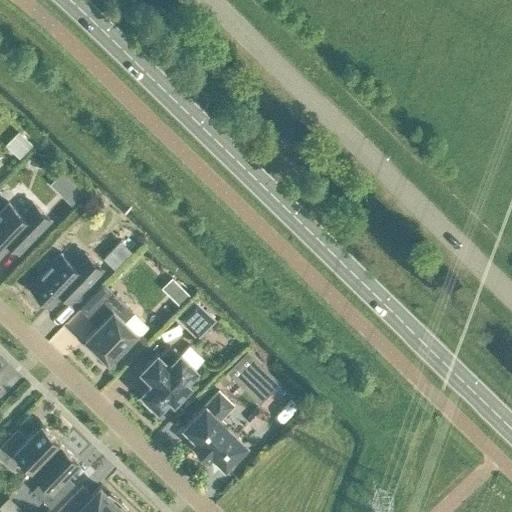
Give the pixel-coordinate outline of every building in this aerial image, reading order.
[(6,142),(18,153),(30,142),(18,130),(6,142)] [(41,165),(46,153),(33,148),(29,161),(41,165)] [(73,200),(86,187),(64,166),(51,179),(73,200)] [(0,207),(0,249),(8,241),(17,249),(49,217),(32,201),(20,213),(7,200),(0,207)] [(119,238),(103,255),(113,265),(129,248),(119,238)] [(34,288),(32,290),(41,299),(43,297),(49,302),(60,291),(69,299),(100,267),(83,251),(72,263),(59,250),(49,260),(45,256),(36,266),(40,270),(28,282),(34,288)] [(183,298),(193,287),(174,271),(165,281),(183,298)] [(103,316),(96,323),(84,336),(93,345),(90,348),(101,358),(104,355),(106,358),(134,330),(123,318),(131,310),(111,290),(94,308),(103,316)] [(176,315),(196,334),(213,317),(193,297),(176,315)] [(147,382),(139,390),(143,394),(140,397),(149,406),(152,403),(157,407),(168,395),(172,399),(189,382),(184,378),(195,367),(178,350),(177,351),(168,343),(159,353),(156,350),(139,367),(147,375),(147,382)] [(243,369),(266,391),(278,379),(246,349),(226,369),(235,377),(243,369)] [(244,441),(218,416),(232,402),(217,388),(183,424),(196,436),(191,441),(206,454),(210,450),(223,463),(244,441)] [(20,457),(31,467),(58,439),(39,421),(21,440),(11,431),(0,441),(0,456),(10,467),(20,457)] [(58,439),(31,467),(41,477),(31,487),(49,505),(68,486),(58,477),(77,457),(58,439)] [(107,511),(120,499),(117,497),(114,494),(112,492),(107,489),(106,491),(98,484),(80,502),(70,493),(51,511),(107,511)] [(120,499),(107,511),(129,511),(130,511),(127,507),(125,504),(122,502),(120,499)]
